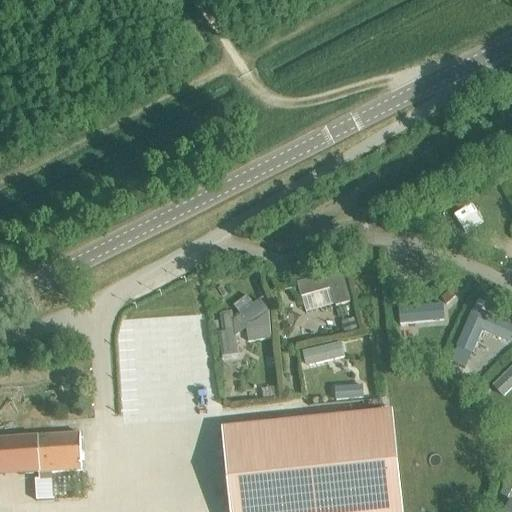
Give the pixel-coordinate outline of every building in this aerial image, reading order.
[(463,204),(449,210),(453,218),(466,213),(463,204)] [(296,281),(301,296),(330,288),(335,305),(350,301),(341,269),(296,281)] [(170,298),(157,300),(159,315),(172,313),(170,298)] [(246,328),(247,342),(271,338),(269,310),(260,298),(233,319),(231,311),(219,312),(222,331),(217,332),(221,356),(238,354),(235,336),(246,328)] [(479,299),(476,305),(482,308),(485,302),(479,299)] [(346,307),(336,309),(339,317),(348,315),(346,307)] [(453,307),(450,313),(457,316),(460,311),(453,307)] [(188,311),(172,314),(179,353),(195,351),(191,326),(198,324),(196,314),(189,315),(188,311)] [(418,311),(402,314),(404,323),(420,320),(418,311)] [(356,321),(342,325),(345,333),(358,329),(356,321)] [(155,326),(143,328),(146,343),(158,340),(155,326)] [(119,343),(126,387),(141,385),(136,356),(150,354),(148,344),(143,345),(142,339),(119,343)] [(340,342),(302,351),(305,366),(344,357),(340,342)] [(362,386),(335,388),(336,401),(363,399),(362,386)] [(398,511),(389,416),(222,433),(229,511),(398,511)] [(79,435),(0,440),(0,476),(39,474),(40,482),(51,482),(50,474),(81,472),(79,435)]
